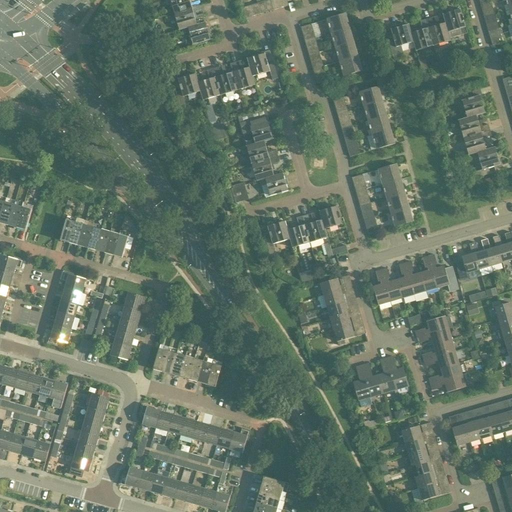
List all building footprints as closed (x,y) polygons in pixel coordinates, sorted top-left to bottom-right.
[(170,0),(174,13),(201,5),(199,0),(198,0),(190,2),(189,0),(170,0)] [(268,0),(257,4),(260,14),(274,10),(271,0),(268,0)] [(271,0),(274,10),(289,6),(288,2),(287,2),(286,0),(271,0)] [(491,0),(480,3),(484,17),(487,16),(495,14),(491,0)] [(260,14),(257,4),(242,8),(246,18),(260,14)] [(188,28),(197,25),(194,14),(202,11),(201,5),(174,13),(179,31),(182,30),(188,28)] [(448,32),(449,32),(459,29),(461,35),(467,33),(465,27),(466,27),(461,9),(443,14),(446,23),(448,32)] [(332,34),(350,28),(346,14),(328,19),(332,34)] [(495,14),(487,16),(484,17),(488,31),(499,28),(495,14)] [(449,32),(448,32),(446,23),(434,26),(432,18),(426,20),(433,46),(451,41),(449,32)] [(433,46),(426,20),(420,21),(423,30),(411,33),(414,42),(413,42),(416,51),(433,46)] [(197,25),(188,28),(182,30),(183,34),(189,33),(193,45),(211,40),(205,22),(197,25)] [(305,42),(315,39),(311,24),(301,27),(305,42)] [(413,42),(414,42),(411,33),(409,24),(391,30),(394,41),(389,43),(393,58),(403,55),(401,46),(413,42)] [(350,28),(332,34),(336,48),(354,42),(350,28)] [(499,28),(488,31),(492,46),(503,43),(499,28)] [(167,34),(162,36),(166,50),(172,49),(167,34)] [(315,39),(305,42),(309,55),(319,52),(315,39)] [(354,42),(336,48),(340,62),(358,56),(354,42)] [(469,49),(454,53),(455,57),(456,57),(456,59),(471,55),(469,49)] [(319,52),(309,55),(313,70),(323,67),(319,52)] [(253,77),(270,72),(273,80),(278,79),(274,64),(268,65),(265,53),(247,59),(249,64),(250,67),(253,77)] [(358,56),(340,62),(344,76),(362,71),(358,56)] [(230,63),(232,72),(238,91),(255,85),(253,77),(250,67),(238,71),(236,62),(230,63)] [(232,72),(221,76),(218,67),(212,69),(220,95),(238,91),(232,72)] [(323,67),(313,70),(317,84),(328,81),(323,67)] [(220,95),(212,69),(207,70),(209,79),(198,82),(201,92),(200,92),(203,101),(220,95)] [(200,92),(201,92),(198,82),(197,79),(196,73),(178,79),(181,91),(176,92),(180,107),(186,106),(183,97),(200,92)] [(508,97),(511,95),(511,76),(502,79),(508,97)] [(364,107),(383,102),(379,87),(360,93),(364,107)] [(467,118),(476,116),(477,116),(485,113),(480,96),(468,99),(466,93),(452,98),(453,103),(462,101),(467,118)] [(337,115),(348,112),(344,97),(333,100),(337,115)] [(383,102),(364,107),(368,121),(387,116),(383,102)] [(342,129),(352,126),(348,112),(337,115),(342,129)] [(387,116),(368,121),(372,135),(391,130),(387,116)] [(463,138),(490,130),(488,125),(480,127),(477,116),(476,116),(467,118),(458,121),(463,138)] [(255,144),(264,141),(264,142),(273,139),(268,121),(256,125),(255,119),(240,124),(243,135),(252,133),(255,144)] [(210,125),(216,141),(227,137),(221,122),(210,125)] [(346,143),(356,140),(352,126),(342,129),(346,143)] [(391,130),(372,135),(377,149),(395,144),(391,130)] [(477,153),(486,150),(483,139),(492,136),(490,130),(463,138),(469,156),(477,153)] [(356,140),(346,143),(350,157),(360,154),(356,140)] [(252,164),(278,156),(276,151),(268,153),(264,142),(264,141),(255,144),(238,149),(239,152),(241,151),(242,154),(248,153),(252,164)] [(477,153),(482,170),(474,173),(475,178),(490,174),(488,169),(500,165),(495,147),(486,150),(477,153)] [(265,179),(274,176),(271,164),(280,162),(278,156),(252,164),(257,182),(261,180),(265,179)] [(382,184),(401,179),(397,165),(378,170),(382,184)] [(274,176),(265,179),(261,180),(263,185),(267,184),(270,196),(288,191),(283,173),(274,176)] [(356,192),(366,189),(362,175),(351,178),(356,192)] [(491,178),(481,181),(483,188),(493,185),(491,178)] [(401,179),(382,184),(386,198),(405,193),(401,179)] [(249,199),(245,185),(244,183),(233,186),(233,188),(231,189),(235,203),(249,199)] [(366,189),(356,192),(360,206),(370,203),(366,189)] [(405,193),(386,198),(391,213),(409,207),(405,193)] [(7,198),(0,221),(0,223),(8,226),(15,201),(7,198)] [(15,201),(8,226),(17,228),(24,203),(15,201)] [(24,203),(17,228),(26,231),(33,206),(24,203)] [(370,203),(360,206),(364,220),(375,217),(370,203)] [(325,229),(342,224),(337,206),(319,211),(322,220),(325,229)] [(409,207),(391,213),(395,227),(413,222),(409,207)] [(325,229),(322,220),(310,223),(308,215),(302,216),(310,243),(323,239),(324,244),(324,245),(321,246),(324,256),(327,255),(328,257),(333,256),(332,253),(331,250),(329,243),(325,229)] [(60,241),(70,243),(76,222),(77,219),(67,216),(67,219),(60,241)] [(310,243),(302,216),(296,218),(299,227),(288,230),(287,230),(290,239),(290,240),(295,256),(301,255),(298,246),(310,243)] [(375,217),(364,220),(368,235),(379,232),(375,217)] [(76,222),(70,243),(79,246),(85,224),(86,221),(77,219),(76,222)] [(94,227),(95,224),(86,221),(85,224),(79,246),(87,248),(94,227)] [(290,240),(290,239),(287,230),(288,230),(285,221),(267,226),(271,238),(265,240),(269,255),(275,253),(274,250),(276,249),(274,244),(290,240)] [(87,248),(96,251),(102,229),(103,226),(95,224),(94,227),(87,248)] [(102,229),(96,251),(105,253),(111,232),(112,229),(103,226),(102,229)] [(105,253),(114,256),(120,234),(121,231),(112,229),(111,232),(105,253)] [(120,234),(114,256),(122,258),(125,249),(130,250),(133,238),(128,237),(129,233),(121,231),(120,234)] [(505,234),(508,244),(502,246),(502,247),(498,248),(503,263),(511,260),(511,252),(510,244),(511,243),(511,236),(511,233),(505,234)] [(493,238),(496,248),(490,249),(490,250),(486,251),(491,267),(503,263),(498,248),(502,247),(502,246),(499,236),(493,238)] [(481,241),(484,251),(478,253),(474,254),(479,270),(491,267),(486,251),(490,250),(490,249),(487,239),(481,241)] [(469,245),(472,255),(462,257),(467,273),(479,270),(474,254),(478,253),(475,243),(469,245)] [(345,246),(331,250),(332,253),(333,256),(335,255),(347,252),(346,247),(345,246)] [(15,259),(1,255),(0,257),(0,269),(14,274),(16,267),(21,268),(23,260),(15,258),(15,259)] [(435,255),(428,257),(438,289),(448,286),(450,292),(458,290),(452,268),(445,270),(444,267),(436,269),(435,266),(437,265),(435,255)] [(438,289),(428,257),(422,258),(425,269),(427,268),(428,271),(420,273),(426,292),(438,289)] [(426,292),(420,273),(413,276),(412,273),(414,272),(411,262),(405,263),(414,295),(426,292)] [(414,295),(405,263),(399,265),(402,275),(404,275),(405,278),(397,280),(402,299),(414,295)] [(14,274),(0,269),(0,282),(10,286),(14,274)] [(402,299),(397,280),(389,282),(388,279),(390,279),(387,269),(381,270),(391,302),(402,299)] [(391,302),(381,270),(376,272),(379,282),(380,282),(381,285),(373,287),(379,306),(391,302)] [(72,274),(64,272),(62,280),(67,282),(65,288),(82,293),(86,279),(72,275),(72,274)] [(306,273),(299,275),(302,283),(308,282),(306,273)] [(324,296),(353,287),(351,283),(340,286),(338,279),(320,284),(324,296)] [(10,286),(0,282),(0,295),(7,298),(10,286)] [(103,294),(112,297),(114,289),(105,286),(103,294)] [(353,287),(324,296),(318,297),(321,309),(327,307),(345,302),(343,295),(354,292),(353,287)] [(82,293),(65,288),(61,300),(78,305),(82,293)] [(496,290),(486,293),(487,299),(497,296),(496,290)] [(125,305),(142,310),(145,298),(129,293),(125,305)] [(102,299),(96,297),(92,309),(98,311),(102,299)] [(78,305),(61,300),(58,312),(75,317),(78,305)] [(330,319),(359,310),(358,306),(347,309),(345,302),(327,307),(330,319)] [(511,306),(511,303),(496,308),(499,320),(511,316),(511,306)] [(110,305),(104,304),(101,312),(107,313),(110,305)] [(479,313),(476,304),(466,307),(469,316),(479,313)] [(121,318),(138,322),(142,310),(125,305),(121,318)] [(98,311),(92,309),(89,321),(95,323),(98,311)] [(334,330),(351,325),(349,318),(361,315),(359,310),(330,319),(334,330)] [(54,325),(71,329),(75,317),(58,312),(54,325)] [(98,324),(104,326),(107,313),(101,312),(98,324)] [(420,314),(422,321),(429,319),(426,312),(420,314)] [(411,325),(422,322),(420,314),(408,318),(411,325)] [(425,329),(415,332),(417,338),(449,328),(452,327),(449,316),(446,317),(445,316),(427,322),(429,330),(426,331),(425,329)] [(511,316),(499,320),(502,331),(503,332),(511,329),(511,316)] [(118,330),(135,335),(138,322),(121,318),(118,330)] [(85,334),(91,335),(95,323),(89,321),(85,334)] [(94,336),(100,338),(104,326),(98,324),(94,336)] [(68,342),(71,329),(54,325),(52,333),(51,333),(48,342),(57,344),(58,339),(68,342)] [(365,329),(353,332),(351,325),(334,330),(338,346),(345,344),(344,340),(366,334),(365,329)] [(449,328),(417,338),(419,344),(429,341),(428,339),(431,338),(434,346),(452,340),(449,328)] [(511,329),(503,332),(502,331),(498,333),(500,339),(502,340),(504,344),(506,344),(511,341),(511,329)] [(114,342),(132,347),(135,335),(118,330),(114,342)] [(476,339),(482,337),(480,330),(473,333),(476,339)] [(88,348),(90,342),(81,340),(80,345),(88,348)] [(452,340),(434,346),(436,354),(433,354),(432,352),(422,355),(424,361),(456,352),(452,340)] [(101,345),(93,342),(91,349),(99,351),(101,345)] [(118,363),(127,366),(130,357),(129,357),(132,347),(114,342),(110,356),(120,358),(118,363)] [(163,372),(169,351),(160,348),(153,370),(163,372)] [(171,375),(177,353),(169,351),(163,372),(171,375)] [(456,352),(424,361),(426,367),(436,364),(435,362),(438,361),(440,369),(459,364),(459,363),(456,352)] [(180,377),(186,356),(177,353),(171,375),(180,377)] [(189,380),(195,358),(186,356),(180,377),(189,380)] [(403,369),(397,371),(393,357),(387,359),(397,395),(399,394),(409,391),(408,387),(409,387),(403,369)] [(197,382),(204,361),(195,358),(189,380),(197,382)] [(397,395),(387,359),(380,360),(384,374),(378,376),(384,394),(394,391),(395,395),(397,395)] [(206,385),(213,363),(204,361),(197,382),(206,385)] [(439,376),(429,379),(431,385),(462,375),(467,374),(464,362),(459,363),(459,364),(440,369),(443,377),(440,378),(439,376)] [(213,363),(206,385),(215,387),(221,366),(213,363)] [(384,394),(378,376),(373,378),(369,364),(362,366),(373,402),(375,401),(373,397),(384,394)] [(360,381),(354,383),(361,408),(372,405),(371,402),(373,402),(362,366),(356,368),(360,381)] [(14,388),(19,371),(7,367),(2,384),(14,388)] [(494,372),(497,382),(504,380),(501,370),(494,372)] [(26,391),(31,374),(19,371),(14,388),(26,391)] [(38,395),(43,378),(31,374),(26,391),(38,395)] [(462,375),(431,385),(432,391),(443,388),(442,386),(445,385),(447,393),(466,388),(462,375)] [(50,398),(55,381),(43,378),(38,395),(50,398)] [(55,381),(50,398),(54,399),(52,407),(61,410),(63,402),(68,385),(55,381)] [(75,393),(69,392),(66,400),(72,401),(75,393)] [(89,406),(106,411),(109,398),(92,393),(89,406)] [(0,405),(8,408),(10,402),(0,399),(0,405)] [(63,412),(69,414),(72,401),(66,400),(63,412)] [(511,430),(511,418),(507,401),(502,402),(506,414),(499,416),(504,433),(511,430)] [(20,411),(22,406),(10,402),(8,408),(20,411)] [(145,415),(142,424),(156,428),(161,411),(151,408),(151,407),(143,405),(140,414),(145,415)] [(32,415),(34,409),(22,406),(20,411),(32,415)] [(85,418),(102,423),(106,411),(89,406),(85,418)] [(504,433),(499,416),(492,418),(489,406),(484,407),(492,436),(504,433)] [(492,436),(484,407),(479,409),(483,420),(476,422),(481,440),(492,436)] [(44,418),(46,413),(34,409),(32,415),(44,418)] [(397,420),(404,418),(402,410),(395,412),(397,420)] [(7,411),(5,416),(18,420),(19,414),(7,411)] [(168,432),(173,415),(161,411),(156,428),(168,432)] [(59,424),(65,426),(69,414),(63,412),(59,424)] [(481,440),(476,422),(469,424),(465,413),(461,414),(469,443),(481,440)] [(19,414),(18,420),(30,423),(31,418),(19,414)] [(469,443),(461,414),(456,415),(460,427),(452,429),(457,446),(469,443)] [(180,435),(185,418),(173,415),(168,432),(180,435)] [(31,418),(30,423),(42,427),(43,421),(31,418)] [(82,430),(99,435),(102,423),(85,418),(82,430)] [(192,439),(197,422),(185,418),(180,435),(192,439)] [(204,442),(209,425),(197,422),(192,439),(204,442)] [(56,436),(62,438),(65,426),(59,424),(56,436)] [(217,446),(222,429),(209,425),(204,442),(217,446)] [(405,443),(434,435),(433,430),(422,434),(420,426),(402,431),(405,443)] [(229,449),(234,432),(222,429),(217,446),(229,449)] [(247,440),(250,431),(242,429),(240,434),(234,432),(229,449),(243,453),(247,439),(247,440)] [(78,443),(96,447),(99,435),(82,430),(78,443)] [(0,448),(9,451),(14,434),(1,431),(0,433),(0,448)] [(14,434),(9,451),(21,455),(26,438),(14,434)] [(409,455),(426,450),(424,443),(436,439),(434,435),(405,443),(409,455)] [(52,448),(58,450),(62,438),(56,436),(52,448)] [(148,439),(141,437),(139,445),(145,447),(148,439)] [(26,438),(21,455),(33,458),(38,441),(26,438)] [(38,441),(33,458),(46,462),(50,445),(38,441)] [(75,455),(92,460),(96,447),(78,443),(75,455)] [(162,452),(163,452),(164,446),(152,443),(150,448),(162,452)] [(174,456),(176,450),(164,446),(163,452),(162,452),(174,456)] [(50,456),(56,458),(58,450),(52,448),(50,456)] [(144,450),(138,448),(136,456),(142,458),(144,450)] [(187,459),(188,453),(176,450),(174,456),(187,459)] [(412,466),(441,458),(440,453),(428,456),(426,450),(409,455),(412,466)] [(149,451),(149,452),(148,457),(160,461),(162,455),(149,451)] [(199,463),(199,462),(200,456),(188,453),(187,459),(199,463)] [(92,460),(75,455),(69,475),(82,478),(84,471),(89,472),(92,460)] [(162,455),(160,461),(172,464),(174,458),(162,455)] [(211,466),(211,465),(213,460),(200,456),(199,462),(199,463),(211,466)] [(174,458),(172,464),(184,468),(186,462),(174,458)] [(416,478),(433,473),(431,466),(442,462),(441,458),(412,466),(416,478)] [(223,469),(225,463),(213,460),(211,465),(211,466),(223,469)] [(186,462),(184,468),(196,471),(198,465),(186,462)] [(198,465),(196,471),(208,475),(210,469),(198,465)] [(122,475),(120,484),(129,486),(139,488),(144,471),(130,467),(127,477),(122,475)] [(503,478),(505,485),(493,489),(494,493),(511,487),(511,468),(510,469),(511,476),(503,478)] [(220,478),(222,472),(210,469),(208,475),(220,478)] [(144,471),(139,488),(151,492),(156,475),(144,471)] [(433,473),(416,478),(419,489),(448,481),(446,476),(435,480),(433,473)] [(156,475),(151,492),(163,495),(168,478),(156,475)] [(261,486),(283,492),(287,493),(289,484),(264,477),(261,486)] [(168,478),(163,495),(175,499),(180,482),(168,478)] [(440,496),(438,489),(449,485),(448,481),(419,489),(411,491),(415,505),(422,503),(422,501),(440,496)] [(180,482),(175,499),(187,502),(192,485),(180,482)] [(192,485),(187,502),(199,506),(204,488),(192,485)] [(259,494),(280,500),(283,492),(261,486),(259,494)] [(511,487),(494,493),(496,498),(507,494),(509,501),(511,500),(511,487)] [(212,509),(217,492),(204,488),(199,506),(212,509)] [(226,510),(230,496),(217,492),(212,509),(218,511),(217,511),(226,511),(227,510),(226,510)] [(256,503),(278,509),(280,500),(259,494),(256,503)] [(511,511),(511,500),(509,501),(511,509),(500,511),(499,511),(511,511)] [(254,511),(276,511),(278,509),(256,503),(254,511)] [(396,511),(401,508),(398,503),(393,506),(396,511)]
